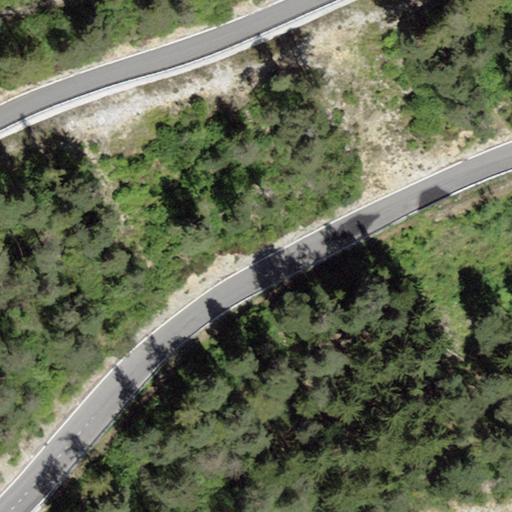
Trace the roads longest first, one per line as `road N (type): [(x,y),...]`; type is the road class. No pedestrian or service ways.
road 1 (unclassified): [(9,511),(144,358),(220,298),(394,206),(511,156)]
road 2 (unclassified): [(309,0),(0,116)]
